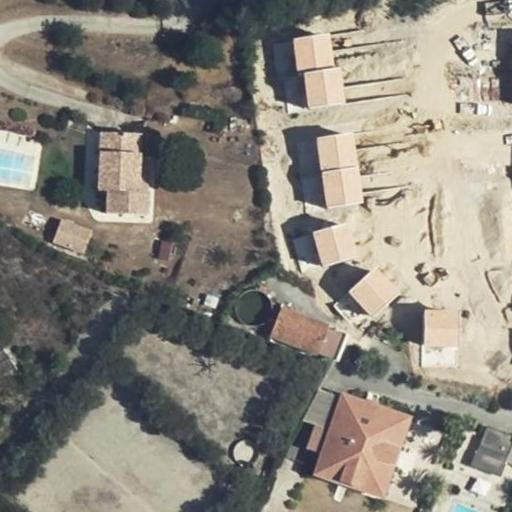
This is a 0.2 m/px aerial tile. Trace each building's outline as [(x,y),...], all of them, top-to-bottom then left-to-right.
[(279,39),(286,109),(337,105),(330,34),(279,39)] [(141,194),(147,139),(108,134),(102,190),(113,192),(110,217),(148,221),(150,196),(141,194)] [(304,140),(309,206),(356,203),(351,136),(304,140)] [(93,230),(63,219),(55,241),(85,252),(93,230)] [(358,328),(394,298),(373,271),(336,302),(358,328)] [(336,367),(347,342),(282,315),(274,342),(336,367)] [(381,503),(409,428),(342,402),(315,478),(381,503)] [(479,451),(476,459),(505,471),(508,463),(479,451)] [(505,471),(476,459),(471,471),(501,482),(505,471)]
